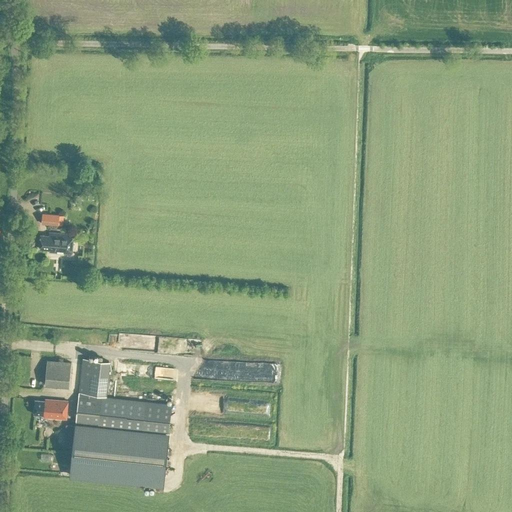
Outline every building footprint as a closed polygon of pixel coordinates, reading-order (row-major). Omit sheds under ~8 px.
[(43,213),(42,223),(58,225),(59,214),(43,213)] [(50,249),(50,251),(72,253),(74,234),(51,232),(51,235),(41,234),(40,248),(50,249)] [(163,484),(172,404),(89,395),(90,393),(105,394),(109,361),(83,358),(71,474),(163,484)] [(47,360),(45,384),(69,386),(71,362),(47,360)] [(44,414),(44,416),(66,418),(68,401),(46,399),(46,401),(36,400),(34,413),(44,414)] [(72,443),(73,433),(63,431),(62,441),(72,443)]
